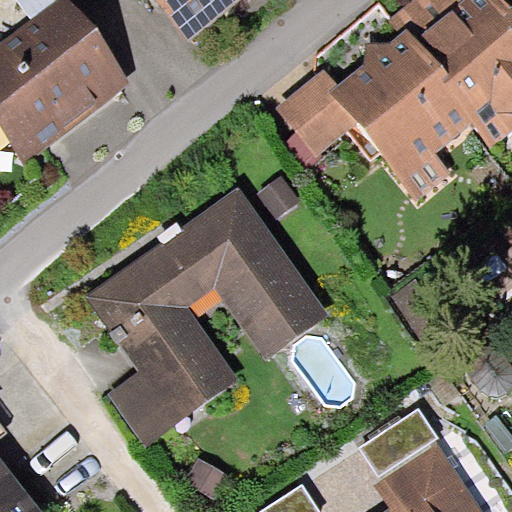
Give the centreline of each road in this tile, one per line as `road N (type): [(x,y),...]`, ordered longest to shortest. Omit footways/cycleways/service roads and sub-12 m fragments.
road 1 (residential): [(0,276),(335,0)]
road 2 (residential): [(0,291),(162,511)]
